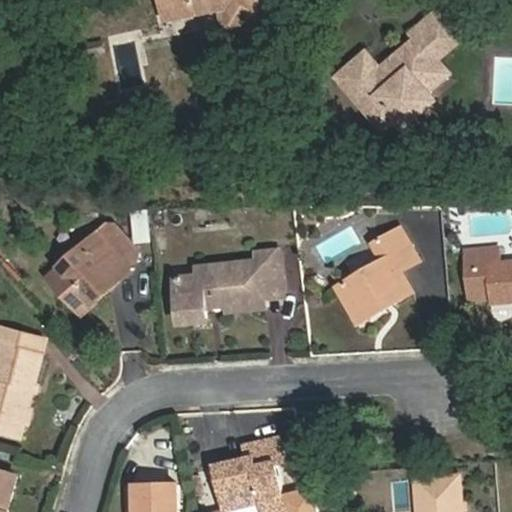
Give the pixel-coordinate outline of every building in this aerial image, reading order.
[(167,0),(168,5),(191,0),(222,0),(225,10),(228,31),(278,20),(273,0),(167,0)] [(172,21),(225,10),(222,0),(191,0),(168,5),(172,21)] [(458,53),(468,44),(444,15),(434,23),(458,53)] [(374,57),(345,80),(381,125),(396,114),(402,121),(404,124),(406,122),(436,98),(428,88),(450,71),(444,64),(458,53),(434,23),(419,35),(424,42),(397,64),(401,69),(391,77),(374,57)] [(455,78),(450,71),(428,88),(436,98),(406,122),(417,134),(450,108),(438,93),(455,78)] [(381,125),(388,133),(402,121),(396,114),(381,125)] [(141,252),(116,224),(110,223),(98,234),(128,267),(141,255),(141,252)] [(392,300),(394,304),(416,292),(403,272),(421,261),(402,229),(383,240),(392,257),(384,261),(345,287),(361,318),(392,300)] [(78,288),(95,307),(133,274),(101,237),(53,281),(68,297),(78,288)] [(375,245),(384,261),(392,257),(383,240),(375,245)] [(501,249),(489,250),(490,265),(502,264),(501,249)] [(489,250),(467,251),(469,270),(490,269),(491,297),(492,302),(511,301),(511,263),(502,264),(490,265),(489,250)] [(269,288),(287,287),(284,254),(265,255),(266,264),(224,267),(225,277),(207,278),(184,280),(188,321),(211,318),(211,301),(234,299),(234,308),(270,305),(270,299),(269,288)] [(206,269),(207,278),(225,277),(224,267),(206,269)] [(490,269),(469,270),(470,298),(491,297),(490,269)] [(288,297),(287,287),(269,288),(270,299),(288,297)] [(85,316),(95,307),(78,288),(68,297),(85,316)] [(363,321),(394,304),(392,300),(361,318),(363,321)] [(0,339),(5,342),(41,351),(43,336),(0,325),(0,339)] [(0,420),(27,427),(46,352),(41,351),(5,342),(0,365),(0,420)] [(0,434),(24,440),(27,427),(0,420),(0,434)] [(287,440),(247,449),(251,463),(224,469),(233,511),(256,511),(271,508),(272,511),(321,511),(319,498),(292,504),(284,471),(294,468),(287,440)] [(12,511),(22,480),(0,472),(0,511),(12,511)] [(468,511),(467,478),(424,481),(425,511),(468,511)] [(184,511),(184,492),(142,494),(142,511),(184,511)]
